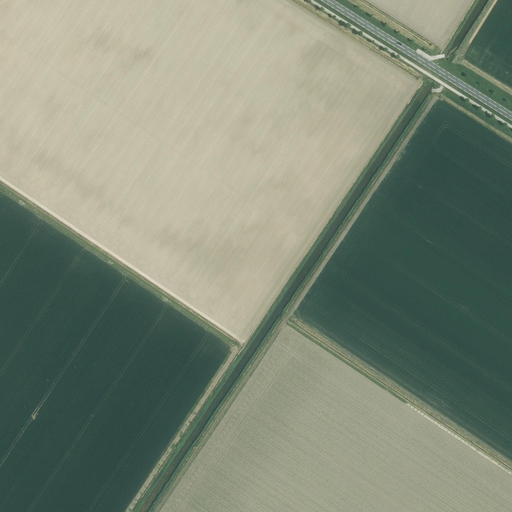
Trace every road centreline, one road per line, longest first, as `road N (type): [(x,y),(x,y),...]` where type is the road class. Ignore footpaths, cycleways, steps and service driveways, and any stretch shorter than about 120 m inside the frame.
road 1 (track): [(241,341),(0,178)]
road 2 (primary): [(511,117),(325,0)]
road 3 (track): [(511,474),(407,403)]
